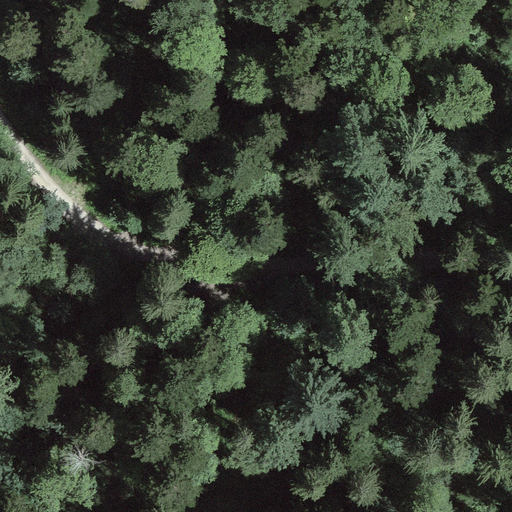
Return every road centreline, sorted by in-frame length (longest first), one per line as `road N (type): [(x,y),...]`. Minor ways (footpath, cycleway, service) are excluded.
road 1 (unclassified): [(0,107),(90,224),(136,256),(192,276),(248,286),(416,268),(511,272)]
road 2 (track): [(73,206),(125,111),(136,74),(128,0)]
